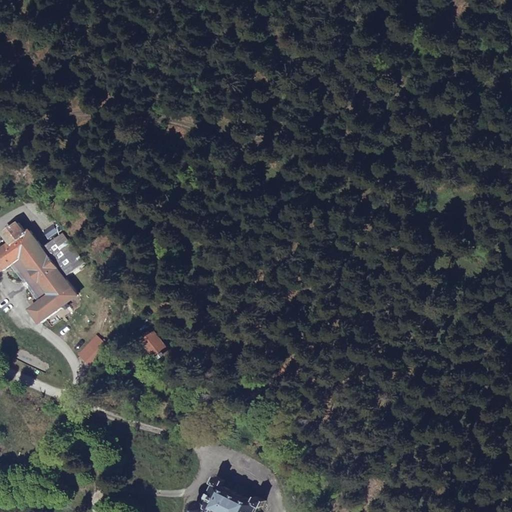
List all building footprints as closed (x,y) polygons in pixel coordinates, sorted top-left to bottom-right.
[(80,293),(31,230),(27,233),(20,223),(5,235),(11,244),(0,253),(0,265),(5,272),(23,260),(51,296),(33,310),(43,323),(63,308),(62,306),(80,293)] [(66,232),(50,246),(72,274),(90,261),(66,232)] [(149,339),(147,341),(161,358),(172,350),(159,331),(155,334),(154,331),(147,336),(149,339)] [(16,350),(9,362),(34,376),(39,368),(27,360),(28,358),(16,350)] [(227,481),(219,476),(216,482),(218,484),(210,500),(204,500),(200,500),(197,502),(195,506),(195,509),(196,511),(258,511),(261,506),(263,508),(266,502),(260,498),(258,501),(225,484),(227,481)]
